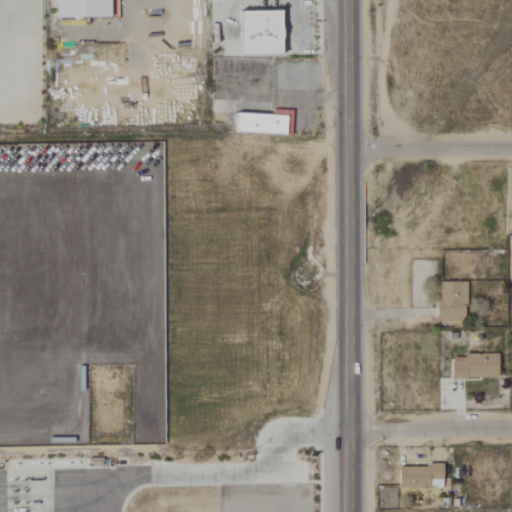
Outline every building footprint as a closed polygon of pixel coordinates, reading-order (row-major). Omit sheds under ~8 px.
[(110,0),(54,0),(54,17),(110,17),(110,0)] [(236,56),(276,57),(277,13),(237,12),(236,56)] [(463,283),(435,283),(435,322),(464,321),(463,283)] [(495,355),(449,356),(449,379),(495,378),(495,355)] [(396,488),(440,488),(440,467),(396,466),(396,488)]
